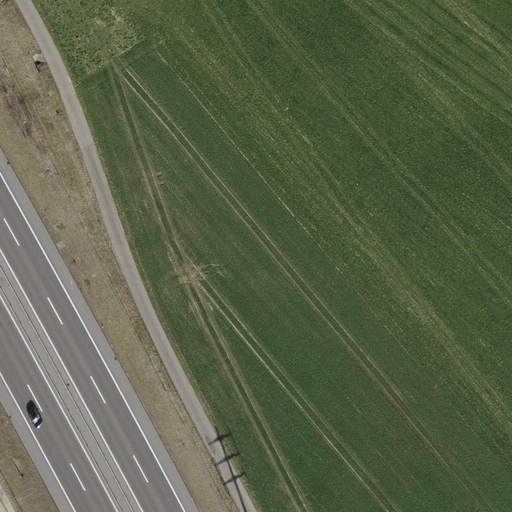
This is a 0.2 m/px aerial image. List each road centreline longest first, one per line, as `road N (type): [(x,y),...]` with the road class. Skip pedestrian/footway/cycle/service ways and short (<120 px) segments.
road 1 (track): [(249,511),(142,301),(64,82),(22,0)]
road 2 (motorway): [(164,511),(0,211)]
road 3 (motorway): [(0,336),(96,511)]
